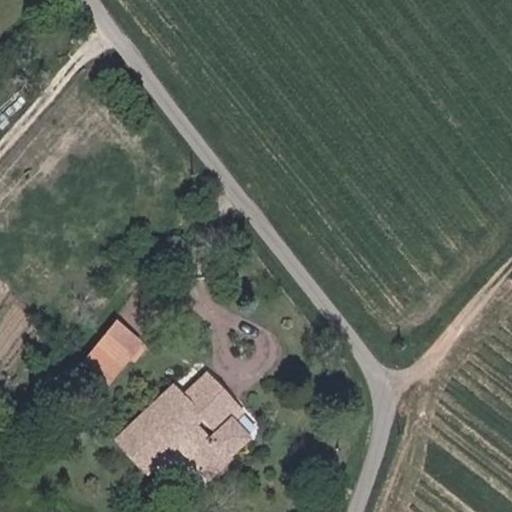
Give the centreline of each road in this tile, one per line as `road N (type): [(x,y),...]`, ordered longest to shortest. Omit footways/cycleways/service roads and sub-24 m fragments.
road 1 (unclassified): [(97,0),(252,212),(369,350),(387,403),(356,511)]
road 2 (track): [(387,403),(511,275)]
